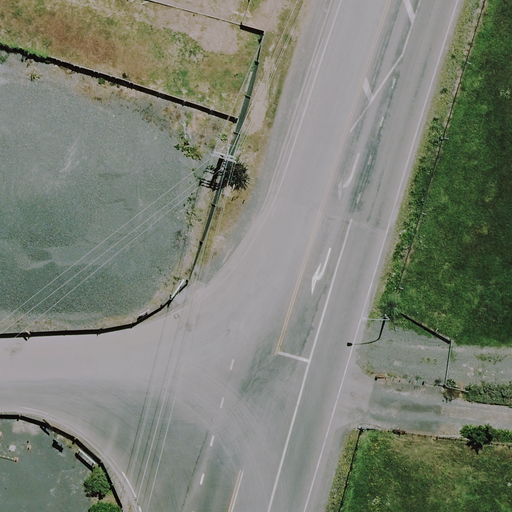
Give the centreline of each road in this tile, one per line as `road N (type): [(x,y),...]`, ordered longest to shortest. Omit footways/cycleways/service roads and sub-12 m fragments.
road 1 (tertiary): [(263,511),(402,0)]
road 2 (unknown): [(335,248),(0,227)]
